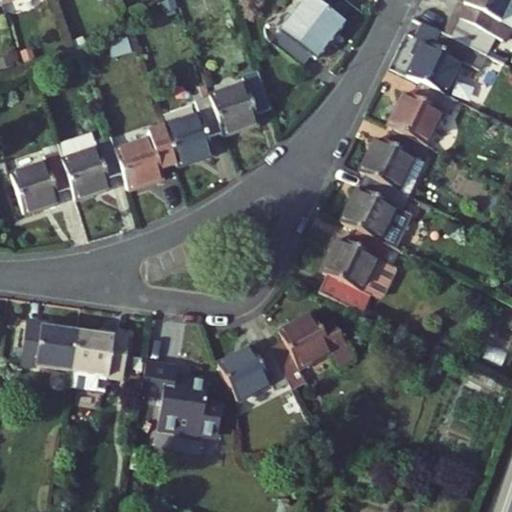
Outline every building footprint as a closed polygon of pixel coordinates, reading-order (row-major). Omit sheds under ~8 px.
[(223,0),(180,0),(186,16),(225,3),(223,0)] [(343,24),(311,0),(304,0),(271,44),(302,67),(311,55),(316,59),(343,24)] [(511,0),(461,0),(453,17),(444,35),(475,50),(484,32),(505,43),(511,29),(511,0)] [(409,54),(417,58),(424,44),(433,49),(441,34),(420,24),(413,38),(416,40),(409,54)] [(424,85),(444,95),(460,62),(481,72),(488,56),(475,50),(441,34),(433,49),(424,44),(417,58),(407,78),(424,85)] [(245,85),(209,97),(221,133),(222,136),(257,124),(254,114),(270,109),(258,73),(242,79),(245,85)] [(389,129),(393,131),(426,146),(442,112),(448,115),(455,100),(444,95),(424,85),(417,99),(406,94),(389,129)] [(200,116),(163,127),(175,164),(176,167),(213,155),(207,138),(221,133),(209,97),(195,102),(200,116)] [(115,151),(122,174),(128,190),(164,179),(161,169),(175,164),(163,127),(149,132),(151,139),(115,151)] [(365,176),(397,191),(414,157),(420,161),(427,147),(426,146),(393,131),(387,144),(377,140),(360,173),(365,176)] [(107,179),(122,174),(115,151),(110,137),(95,142),(94,139),(91,138),(87,138),(56,148),(58,151),(70,189),(74,201),(110,189),(107,179)] [(59,203),(55,193),(70,189),(58,151),(43,156),(46,164),(9,176),(22,215),(59,203)] [(342,224),(355,230),(390,247),(407,212),(402,209),(408,197),(397,191),(365,176),(342,224)] [(393,267),(383,262),(390,247),(355,230),(348,245),(339,240),(323,273),(328,275),(319,294),(353,311),(361,315),(370,297),(376,300),(382,298),(395,273),(393,267)] [(332,322),(318,329),(311,316),(277,333),(282,342),(268,349),(287,384),(290,390),(304,383),(297,370),(331,353),(337,366),(351,358),(332,322)] [(51,330),(52,324),(28,321),(22,366),(72,372),(77,333),(51,330)] [(105,337),(77,333),(72,372),(123,380),(130,335),(106,332),(105,337)] [(256,356),(251,347),(217,366),(237,402),(271,384),(274,390),(287,384),(268,349),(256,356)] [(176,368),(145,363),(140,399),(160,402),(156,433),(180,436),(180,434),(210,439),(217,434),(221,405),(204,402),(207,382),(174,377),(176,368)]
